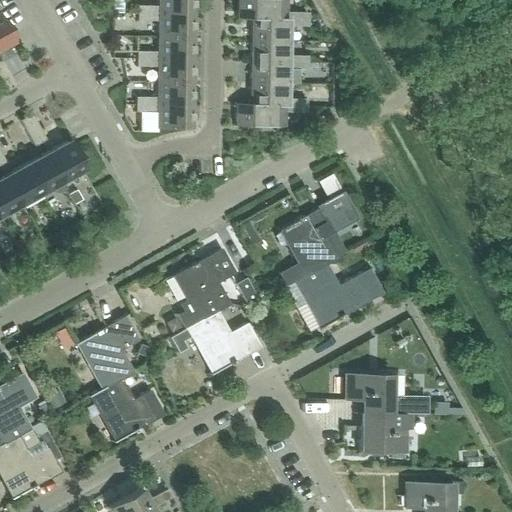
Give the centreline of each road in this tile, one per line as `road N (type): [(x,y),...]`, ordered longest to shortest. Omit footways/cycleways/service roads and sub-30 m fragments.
road 1 (residential): [(216,0),(214,208),(158,235)]
road 2 (residential): [(43,511),(268,384)]
road 3 (residential): [(158,235),(69,65)]
road 4 (residential): [(0,324),(158,235)]
road 5 (residential): [(336,511),(268,384)]
